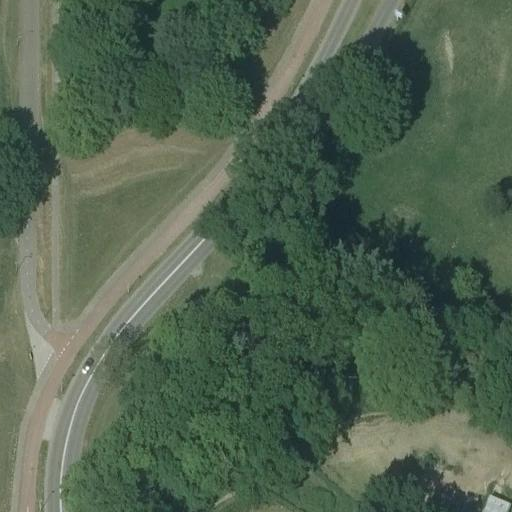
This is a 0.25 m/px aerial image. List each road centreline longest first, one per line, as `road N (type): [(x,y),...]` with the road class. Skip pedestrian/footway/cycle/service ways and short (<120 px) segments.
road 1 (tertiary): [(60,511),(69,423),(97,363),(283,145)]
road 2 (tertiary): [(283,145),(321,110),(391,0)]
road 3 (tertiary): [(351,0),(283,145)]
